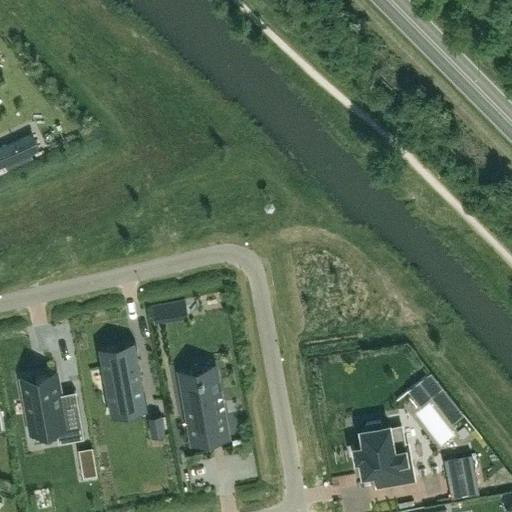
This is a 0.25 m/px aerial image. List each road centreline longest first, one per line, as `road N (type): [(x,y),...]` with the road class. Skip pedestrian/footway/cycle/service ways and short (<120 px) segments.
road 1 (residential): [(0,306),(222,254),(245,263),(255,273),(298,511)]
road 2 (unknown): [(259,0),(511,256)]
road 3 (primary): [(511,127),(385,0)]
